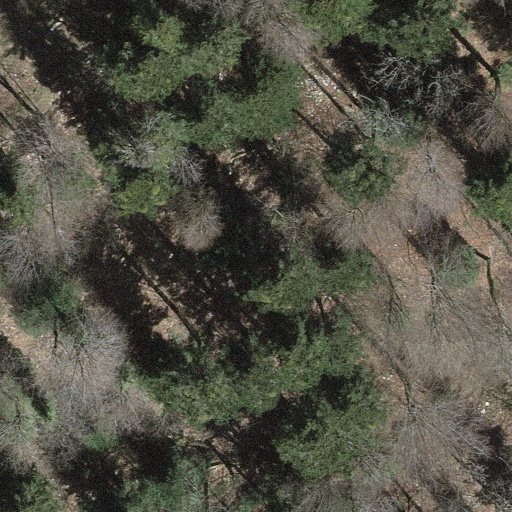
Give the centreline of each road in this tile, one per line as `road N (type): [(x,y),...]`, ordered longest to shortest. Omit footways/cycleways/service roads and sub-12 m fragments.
road 1 (track): [(511,396),(348,511)]
road 2 (track): [(0,129),(99,0)]
